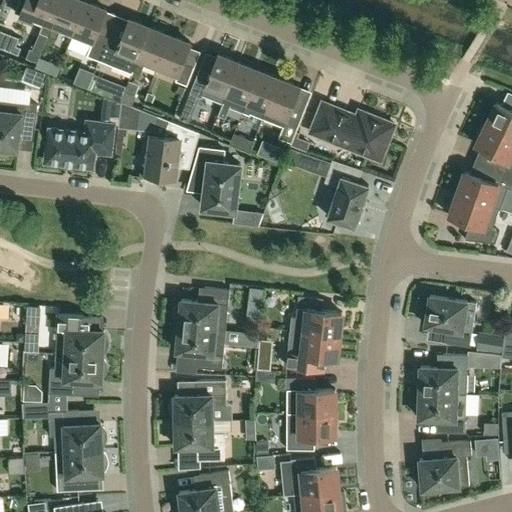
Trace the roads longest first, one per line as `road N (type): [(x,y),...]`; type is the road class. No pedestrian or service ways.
road 1 (residential): [(138,511),(134,380),(147,218),(137,207),(0,185)]
road 2 (residential): [(183,0),(426,87),(440,104),(408,181),(388,261)]
road 3 (residential): [(388,261),(371,328),(367,400),(377,511)]
road 4 (residential): [(511,275),(388,261)]
